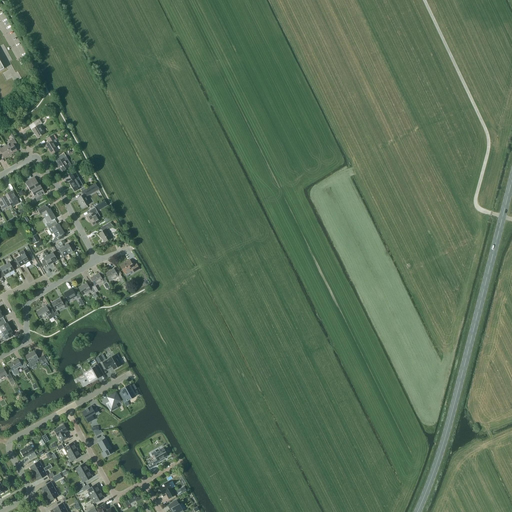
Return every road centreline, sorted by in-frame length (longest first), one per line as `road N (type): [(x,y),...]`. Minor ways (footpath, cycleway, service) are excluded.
road 1 (primary): [(417,511),(511,178)]
road 2 (track): [(424,0),(488,137),(476,204),(511,219)]
road 3 (residential): [(66,409),(114,498),(144,482)]
road 4 (residential): [(32,158),(52,178),(95,261)]
